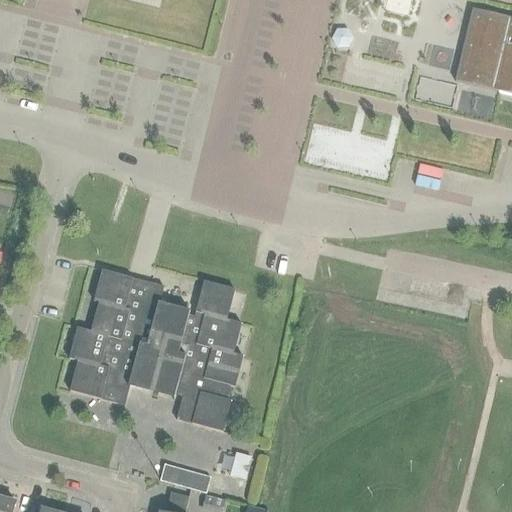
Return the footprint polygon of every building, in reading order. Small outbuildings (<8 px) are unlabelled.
[(511,19),(471,9),(470,11),(475,13),(459,81),(454,80),(454,82),(511,95),(511,19)] [(352,39),(347,31),(337,31),(332,40),(337,48),(347,48),(352,39)] [(436,178),(459,180),(460,170),(437,168),(436,178)] [(76,330),(68,360),(77,363),(69,393),(124,407),(129,388),(173,400),(174,397),(182,399),(176,421),(222,434),(231,403),(226,401),(230,388),(234,389),(242,358),(233,356),(240,326),(238,325),(226,322),(234,291),(203,283),(194,318),(188,316),(189,313),(159,305),(163,289),(147,284),(101,272),(93,303),(98,304),(90,333),(76,330)] [(164,466),(160,483),(175,487),(179,471),(164,466)] [(195,475),(179,471),(175,487),(190,491),(195,475)] [(195,475),(190,491),(205,495),(210,480),(210,479),(209,479),(195,475)] [(0,499),(0,511),(12,511),(15,504),(0,499)]
